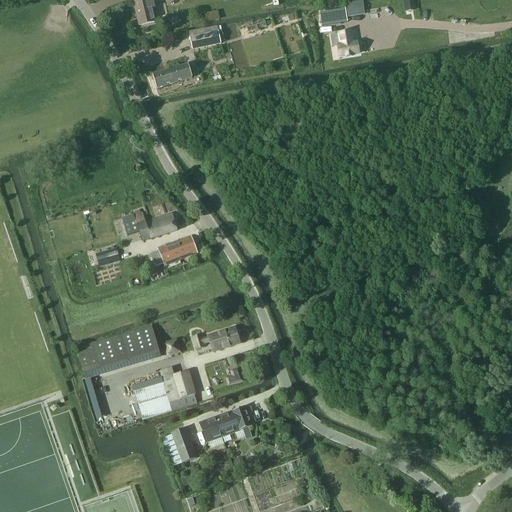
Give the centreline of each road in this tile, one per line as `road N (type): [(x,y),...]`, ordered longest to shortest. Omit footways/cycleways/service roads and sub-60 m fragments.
road 1 (unclassified): [(457,511),(405,468),(332,434),(294,405),(254,292),(154,141),(76,0)]
road 2 (track): [(367,26),(436,18),(511,22)]
